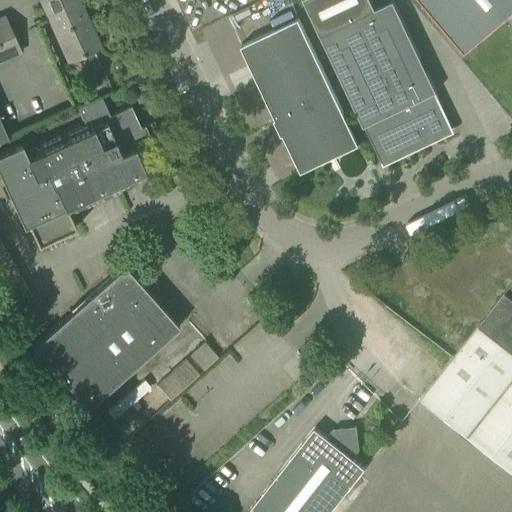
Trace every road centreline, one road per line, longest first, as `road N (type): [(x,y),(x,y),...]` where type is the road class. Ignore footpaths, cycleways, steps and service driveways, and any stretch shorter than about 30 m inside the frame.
road 1 (residential): [(348,249),(311,245),(243,193),(154,0)]
road 2 (residential): [(511,171),(394,237),(348,249)]
